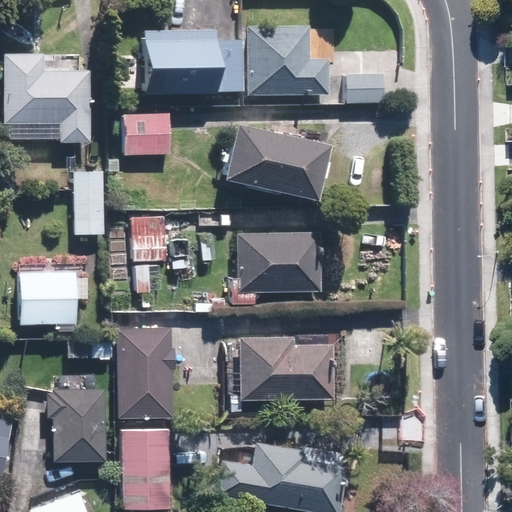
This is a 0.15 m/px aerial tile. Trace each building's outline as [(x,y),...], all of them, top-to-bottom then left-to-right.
[(247,22),(247,90),(327,90),(327,55),(309,55),(309,22),(247,22)] [(213,31),(145,32),(146,91),(243,89),(242,40),(213,41),(213,31)] [(44,50),(6,51),(7,119),(61,118),(61,135),(89,135),(88,66),(44,67),(44,50)] [(345,57),(343,99),(380,101),(382,58),(345,57)] [(110,139),(110,151),(170,153),(171,112),(121,110),(120,139),(110,139)] [(236,118),(224,171),(318,192),(330,139),(236,118)] [(103,173),(74,172),(73,234),(102,234),(103,173)] [(192,261),(191,226),(167,227),(166,210),(129,211),(132,292),(151,291),(150,262),(192,261)] [(237,229),(238,287),(319,286),(318,228),(237,229)] [(76,273),(22,273),(21,325),(75,325),(76,273)] [(116,326),(119,413),(170,411),(167,324),(116,326)] [(240,335),(241,395),(332,393),(331,341),(292,341),(292,334),(240,335)] [(105,457),(104,385),(55,386),(55,389),(48,389),(49,413),(56,413),(56,458),(105,457)] [(167,427),(122,428),(125,505),(169,503),(167,427)] [(0,439),(0,477),(1,477),(8,441),(0,439)] [(216,490),(339,511),(348,456),(258,441),(254,462),(221,457),(216,490)] [(88,511),(78,485),(27,504),(30,511),(88,511)]
